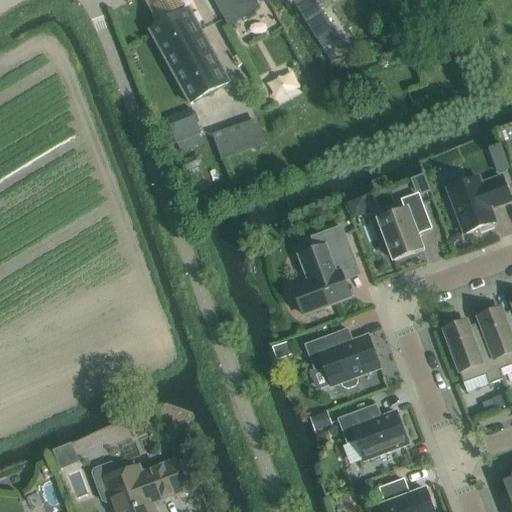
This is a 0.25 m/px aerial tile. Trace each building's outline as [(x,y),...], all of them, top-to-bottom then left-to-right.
[(191,106),(230,85),(189,11),(183,14),(174,0),(148,0),(163,25),(150,32),(191,106)] [(253,0),(211,0),(228,30),(260,12),(253,0)] [(314,0),(299,0),(293,4),(316,41),(317,41),(323,51),(339,42),(333,31),(314,0)] [(175,144),(199,136),(190,110),(166,118),(175,144)] [(242,128),(214,137),(220,155),(248,145),(242,128)] [(505,159),(493,164),(497,176),(510,171),(505,159)] [(411,182),(415,193),(418,192),(420,196),(427,193),(421,177),(411,182)] [(448,191),(465,236),(478,231),(480,235),(494,230),(493,225),(496,224),(490,209),(497,206),(498,208),(511,203),(502,178),(482,186),(479,179),(448,191)] [(379,222),(394,262),(423,252),(418,238),(420,234),(431,230),(418,197),(404,202),(407,212),(379,222)] [(350,300),(343,282),(359,277),(341,229),(312,240),(317,252),(300,258),(310,285),(294,291),(304,317),(350,300)] [(478,317),(502,381),(503,381),(500,372),(511,367),(511,304),(511,305),(511,312),(503,316),(502,312),(492,315),(491,312),(478,317)] [(502,381),(478,317),(477,317),(480,325),(469,329),(467,324),(458,328),(457,325),(443,330),(464,386),(486,377),(489,386),(502,381)] [(341,384),(343,390),(346,391),(356,387),(358,384),(356,379),(380,370),(368,339),(353,344),(349,343),(346,344),(343,335),(348,333),(348,331),(305,348),(315,372),(324,368),(331,388),(341,384)] [(288,344),(273,350),(277,361),(292,355),(288,344)] [(493,401),(482,405),(486,415),(496,411),(493,401)] [(364,462),(408,446),(397,415),(381,421),(377,419),(375,420),(371,411),(377,409),(376,407),(338,422),(348,446),(357,443),(364,462)] [(326,415),(311,421),(316,433),(331,427),(326,415)] [(188,493),(177,462),(142,475),(139,469),(117,477),(114,469),(110,467),(95,473),(93,476),(103,503),(107,504),(111,503),(113,511),(154,511),(153,506),(188,493)] [(511,480),(503,484),(511,507),(511,480)] [(413,496),(408,494),(403,482),(380,491),(386,506),(381,508),(382,511),(433,511),(426,491),(413,496)] [(370,484),(360,487),(364,497),(374,493),(370,484)]
